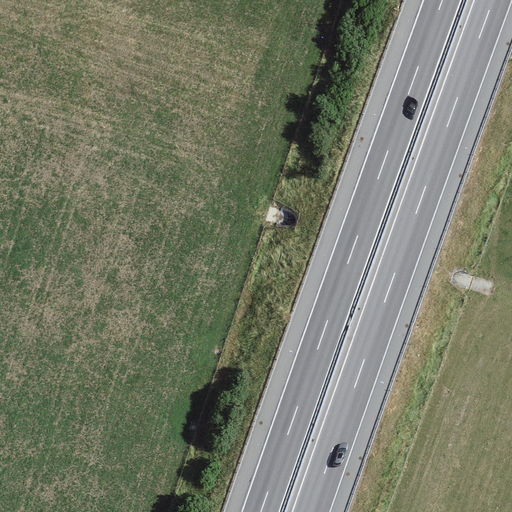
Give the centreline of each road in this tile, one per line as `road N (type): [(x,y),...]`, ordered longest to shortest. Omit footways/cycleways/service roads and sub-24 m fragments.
road 1 (motorway): [(309,511),(490,0)]
road 2 (motorway): [(440,0),(259,511)]
road 3 (track): [(289,221),(452,277)]
